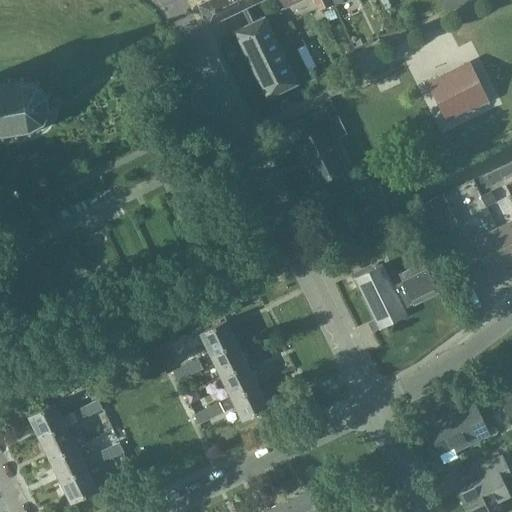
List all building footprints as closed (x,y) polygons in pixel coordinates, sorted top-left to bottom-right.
[(202,0),(198,2),(209,24),(243,8),(251,24),(236,31),(267,97),(295,83),(263,18),(257,21),(250,4),(258,0),(202,0)] [(330,5),(328,0),(278,0),(283,9),(303,0),(312,0),(318,11),(330,5)] [(440,0),(444,13),(464,9),(461,0),(440,0)] [(482,92),(472,72),(451,83),(447,76),(455,72),(455,71),(429,84),(447,120),(473,107),(472,105),(464,110),(461,103),(482,92)] [(0,136),(19,134),(28,132),(42,125),(48,112),(48,99),(46,97),(38,86),(20,82),(13,80),(0,81),(0,136)] [(307,135),(294,141),(316,187),(344,173),(329,142),(346,133),(337,116),(328,121),(323,109),(300,121),(307,135)] [(511,175),(510,170),(473,185),(485,215),(511,205),(511,175)] [(438,210),(448,232),(459,227),(449,205),(438,210)] [(438,237),(448,232),(438,210),(427,216),(438,237)] [(511,258),(511,221),(498,229),(511,258)] [(489,275),(511,263),(511,258),(498,229),(473,242),(489,275)] [(355,278),(379,329),(408,316),(405,309),(439,293),(425,262),(399,275),(402,282),(393,286),(383,265),(355,278)] [(211,355),(237,342),(227,320),(200,333),(211,355)] [(144,345),(153,362),(164,357),(156,339),(144,345)] [(221,377),(248,364),(237,342),(211,355),(221,377)] [(172,371),(177,381),(203,369),(198,359),(172,371)] [(231,398),(258,385),(248,364),(221,377),(231,398)] [(269,408),(258,385),(231,398),(219,403),(219,402),(193,414),(198,425),(224,412),(224,413),(236,407),(242,420),(269,408)] [(453,452),(455,451),(488,436),(471,400),(470,400),(468,397),(463,399),(437,419),(424,424),(439,455),(452,449),(453,452)] [(72,412),(77,421),(102,409),(98,400),(72,412)] [(38,439),(66,426),(55,403),(27,416),(38,439)] [(48,460),(76,447),(86,442),(81,432),(71,437),(66,426),(38,439),(48,460)] [(59,482),(86,469),(98,464),(98,465),(124,452),(119,442),(93,455),(82,460),(76,447),(48,460),(59,482)] [(457,492),(466,511),(486,511),(484,508),(508,497),(499,479),(509,475),(501,457),(480,467),(485,478),(457,492)] [(86,469),(59,482),(69,505),(109,486),(111,485),(105,472),(91,479),(86,469)] [(286,501),(290,511),(318,511),(308,491),(286,501)] [(264,511),(290,511),(286,501),(264,511)]
